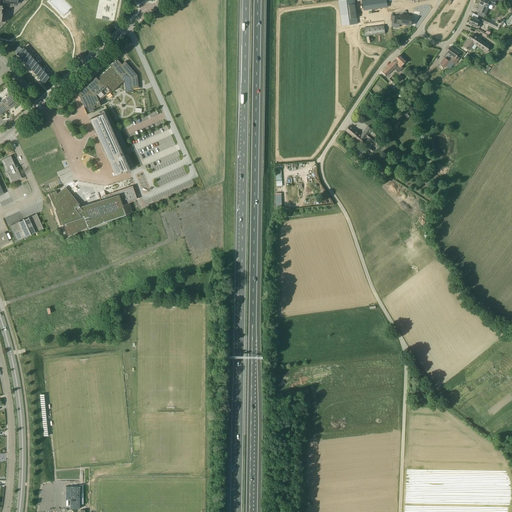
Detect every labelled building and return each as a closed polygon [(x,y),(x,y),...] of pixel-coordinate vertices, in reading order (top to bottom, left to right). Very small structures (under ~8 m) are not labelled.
[(0,0),(0,22),(1,15),(3,15),(5,16),(6,12),(3,12),(3,13),(1,12),(3,1),(0,0),(3,0),(3,2),(6,3),(6,4),(6,5),(7,6),(7,7),(8,7),(9,7),(10,8),(11,7),(12,7),(13,7),(13,6),(14,6),(15,7),(16,4),(17,4),(17,0),(21,0),(25,0),(24,0),(0,0)] [(354,0),(341,0),(338,1),(341,26),(358,24),(354,0)] [(387,0),(370,0),(362,1),(363,11),(388,7),(387,0)] [(494,7),(496,0),(481,0),(479,4),(480,5),(478,11),(486,14),(489,8),(487,8),(489,4),(494,7)] [(365,14),(365,24),(382,23),(382,12),(365,14)] [(411,25),(412,17),(412,16),(409,16),(409,15),(400,14),(400,20),(397,19),(398,16),(392,15),(391,23),(399,24),(399,25),(404,25),(404,24),(411,25)] [(480,20),(476,19),(471,17),(469,23),(479,28),(481,25),(478,24),(480,20)] [(483,17),(481,21),(498,30),(500,26),(497,24),(483,17)] [(384,25),(364,28),(365,36),(385,34),(384,25)] [(475,35),(474,34),(472,38),(470,37),(464,47),(470,50),(474,44),(487,52),(491,47),(481,40),(482,39),(475,35)] [(459,53),(454,50),(450,47),(447,52),(453,56),(450,60),(449,62),(454,66),(455,64),(456,64),(459,60),(458,60),(460,58),(457,56),(459,53)] [(26,50),(21,57),(24,59),(23,60),(29,53),(26,51),(26,50)] [(29,53),(23,60),(24,60),(26,62),(26,63),(31,56),(28,54),(29,53)] [(406,62),(403,59),(399,55),(396,59),(383,72),(387,76),(394,69),(398,73),(403,68),(401,66),(406,62)] [(31,56),(26,63),(29,65),(28,66),(34,59),(31,57),(32,56),(31,56)] [(445,67),(449,61),(445,58),(441,64),(445,67)] [(34,59),(28,66),(29,66),(31,68),(31,69),(37,62),(36,62),(34,60),(34,59)] [(87,114),(94,111),(93,109),(101,106),(99,101),(110,91),(111,92),(124,81),(125,93),(133,92),(133,89),(139,88),(137,75),(125,61),(122,64),(117,59),(110,65),(111,66),(98,77),(100,79),(98,80),(96,77),(77,93),(84,108),(86,107),(87,109),(85,110),(87,114)] [(37,62),(31,69),(34,71),(33,72),(34,72),(39,65),(36,63),(37,62)] [(39,65),(34,72),(37,74),(36,75),(42,68),(41,68),(39,66),(39,65)] [(42,68),(36,75),(39,77),(38,77),(39,78),(44,71),(41,69),(42,68)] [(44,71),(39,78),(42,80),(41,80),(41,81),(47,74),(46,74),(44,72),(44,71)] [(47,74),(41,81),(41,80),(44,83),(44,84),(49,77),(46,75),(47,74)] [(14,106),(18,103),(17,103),(13,99),(14,98),(14,99),(14,98),(10,93),(1,100),(2,101),(0,103),(0,114),(9,107),(10,109),(14,106)] [(99,115),(91,118),(109,158),(116,175),(124,172),(125,171),(129,169),(134,167),(128,153),(123,155),(121,156),(102,114),(102,113),(99,115)] [(361,134),(354,129),(350,126),(346,131),(355,138),(354,140),(358,144),(360,142),(361,143),(372,129),(368,126),(361,134)] [(376,147),(379,143),(380,142),(369,133),(366,137),(370,141),(369,142),(376,147)] [(395,150),(393,153),(397,157),(397,156),(400,158),(401,155),(395,150)] [(5,173),(10,183),(22,178),(17,167),(18,167),(18,166),(16,167),(11,156),(1,160),(6,172),(4,173),(5,173)] [(128,203),(129,203),(135,200),(137,199),(136,196),(132,186),(130,187),(106,195),(104,191),(98,193),(101,203),(99,204),(98,202),(85,207),(85,209),(82,210),(75,201),(74,202),(72,200),(74,199),(65,188),(57,194),(56,191),(49,194),(54,207),(55,207),(56,210),(55,211),(60,225),(63,224),(64,228),(67,236),(86,228),(88,230),(106,222),(104,218),(130,207),(128,203)] [(23,219),(24,220),(19,222),(19,221),(18,221),(19,222),(11,225),(18,240),(25,236),(26,237),(26,236),(30,234),(30,235),(31,235),(30,234),(35,232),(35,233),(35,232),(43,229),(36,214),(28,218),(28,217),(28,218),(24,220),(23,219)] [(0,234),(0,245),(9,241),(5,232),(0,234)] [(70,500),(70,509),(71,509),(79,509),(79,487),(66,487),(66,486),(66,492),(67,492),(67,494),(66,494),(66,501),(66,500),(70,500)]
